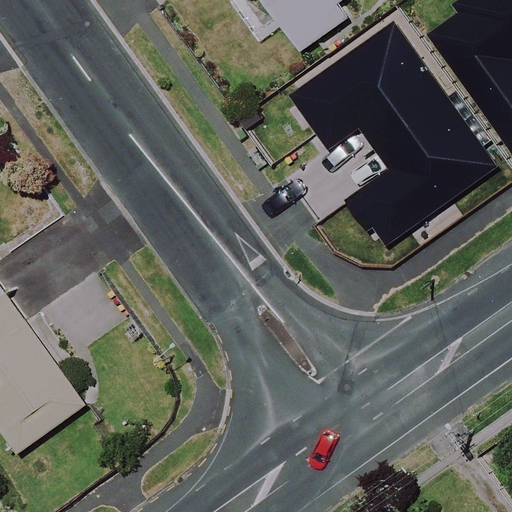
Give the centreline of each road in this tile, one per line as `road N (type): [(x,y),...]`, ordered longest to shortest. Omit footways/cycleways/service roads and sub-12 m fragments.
road 1 (residential): [(353,429),(41,0)]
road 2 (tertiary): [(353,429),(511,315)]
road 3 (tertiary): [(234,511),(353,429)]
